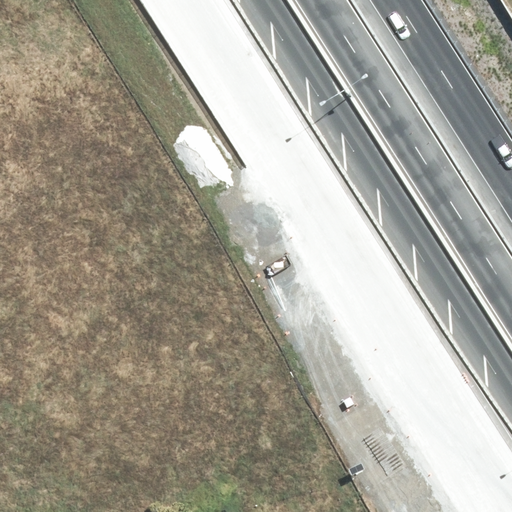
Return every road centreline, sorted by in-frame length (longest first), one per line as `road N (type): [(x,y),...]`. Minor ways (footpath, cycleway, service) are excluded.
road 1 (motorway): [(511,394),(260,0)]
road 2 (motorway): [(356,0),(511,243)]
